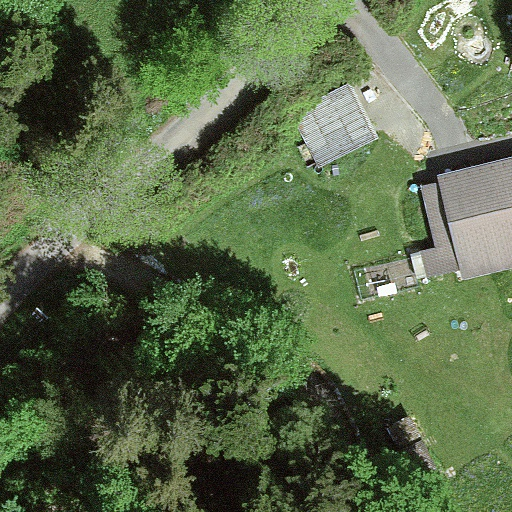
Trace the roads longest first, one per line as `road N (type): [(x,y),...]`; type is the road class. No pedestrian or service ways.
road 1 (unclassified): [(0,314),(69,236),(317,0)]
road 2 (track): [(69,236),(204,336),(365,506)]
